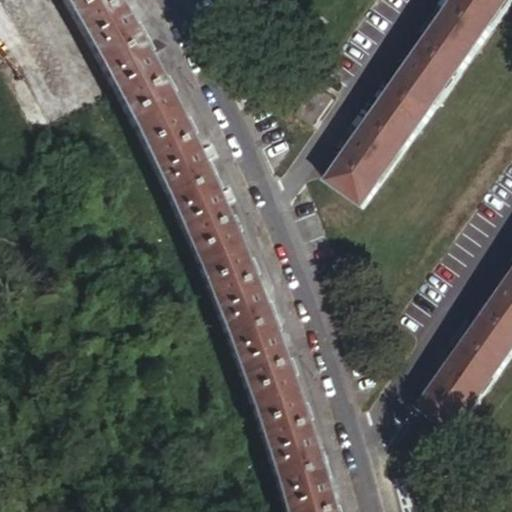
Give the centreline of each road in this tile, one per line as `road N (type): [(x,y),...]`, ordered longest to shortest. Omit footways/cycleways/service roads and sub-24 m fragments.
road 1 (residential): [(356,439),(511,234)]
road 2 (residential): [(271,200),(356,439)]
road 3 (residential): [(271,200),(423,0)]
road 4 (residential): [(175,0),(271,200)]
